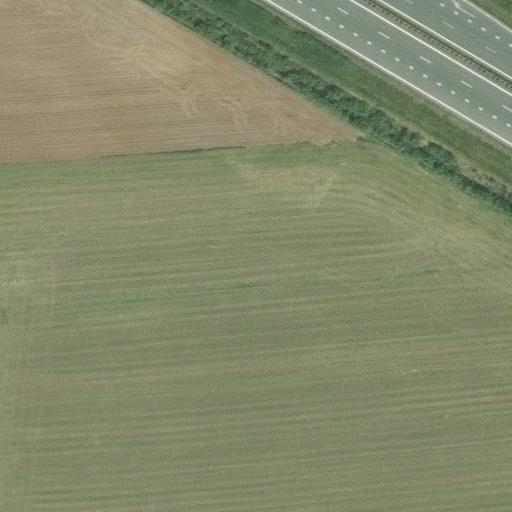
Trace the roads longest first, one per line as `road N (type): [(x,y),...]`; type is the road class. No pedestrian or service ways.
road 1 (trunk): [(320,0),(511,112)]
road 2 (trunk): [(511,62),(405,0)]
